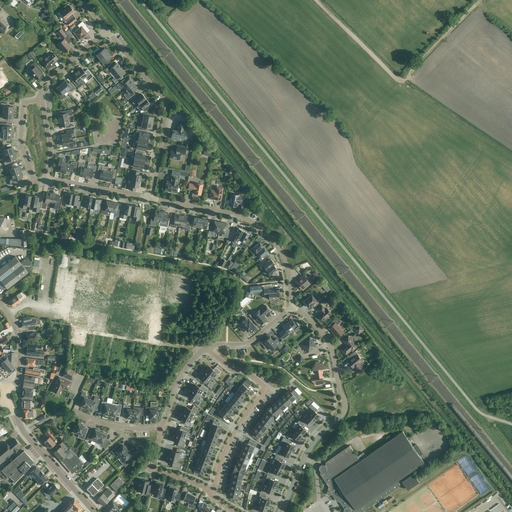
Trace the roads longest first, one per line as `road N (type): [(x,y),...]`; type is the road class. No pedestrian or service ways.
road 1 (track): [(314,0),(397,80),(481,0)]
road 2 (residential): [(292,308),(284,259),(258,226),(150,198)]
road 3 (residential): [(150,198),(168,105),(106,30)]
road 4 (residential): [(210,493),(228,443),(265,387),(205,348)]
road 5 (tertiary): [(93,511),(25,434),(6,399)]
road 6 (residential): [(340,417),(331,348),(292,308)]
